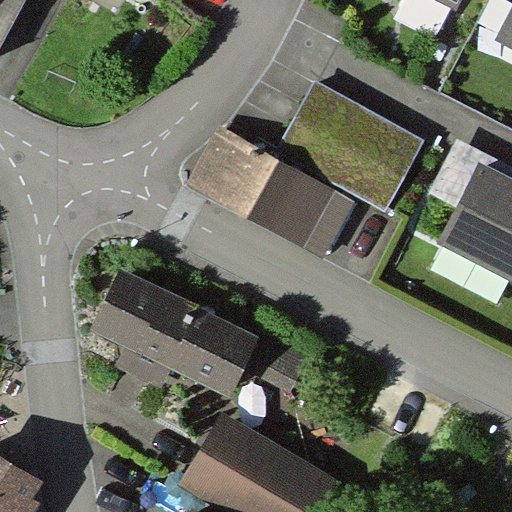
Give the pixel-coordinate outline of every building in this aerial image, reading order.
[(0,0),(0,31),(16,0),(0,0)] [(417,0),(451,15),(457,0),(417,0)] [(511,51),(511,0),(491,41),(511,51)] [(393,216),(427,146),(315,90),(280,159),(332,186),(393,216)] [(302,246),(332,186),(280,159),(216,126),(185,186),(302,246)] [(511,288),(511,185),(474,167),(434,251),(511,288)] [(222,406),(253,342),(116,278),(86,343),(222,406)] [(169,493),(205,511),(312,511),(329,482),(209,418),(169,493)] [(44,480),(0,454),(0,511),(34,511),(40,502),(33,498),(44,480)]
